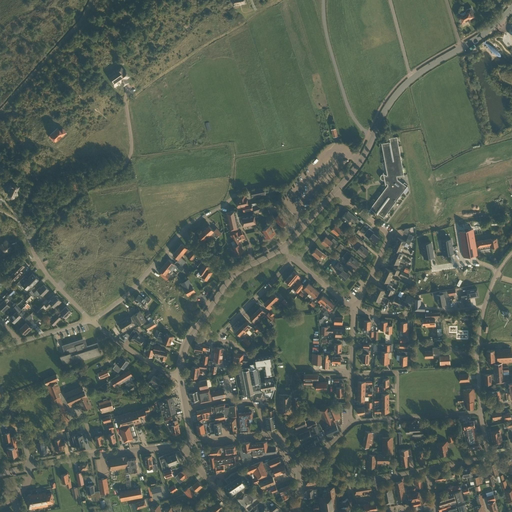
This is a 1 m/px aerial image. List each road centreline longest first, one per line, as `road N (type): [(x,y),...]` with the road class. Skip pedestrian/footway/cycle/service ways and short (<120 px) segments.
road 1 (unclassified): [(91,321),(37,260),(32,235),(47,212),(125,162),(133,143),(128,100)]
road 2 (unclassified): [(480,407),(482,310),(511,251)]
road 3 (tertiary): [(30,466),(184,445)]
road 4 (unclassified): [(372,137),(349,110),(335,72),(322,0)]
road 5 (residential): [(354,310),(389,235),(346,201)]
road 6 (residential): [(190,335),(215,338),(293,259)]
road 7 (unclassified): [(91,321),(137,287),(180,232)]
